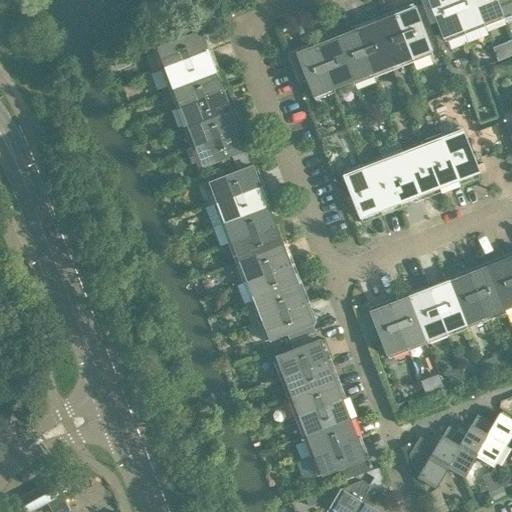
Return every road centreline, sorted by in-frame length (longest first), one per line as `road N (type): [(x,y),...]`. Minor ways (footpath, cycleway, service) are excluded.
road 1 (residential): [(331,276),(245,47),(257,17),(304,0)]
road 2 (tertiary): [(109,415),(0,132)]
road 3 (residential): [(331,276),(511,206)]
road 4 (residential): [(379,406),(331,276)]
road 5 (residential): [(0,470),(68,425),(109,415)]
